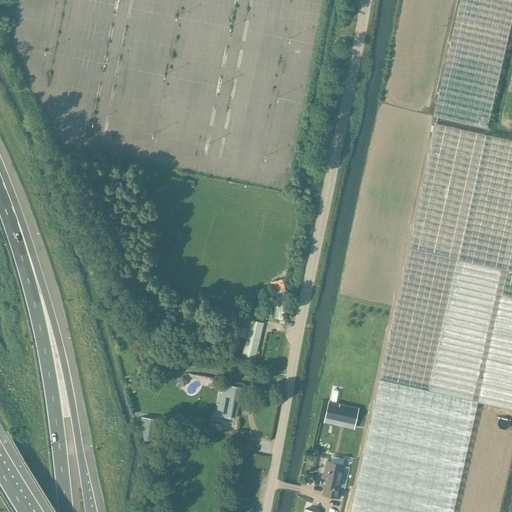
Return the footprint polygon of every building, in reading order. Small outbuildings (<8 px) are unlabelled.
[(487,132),(511,18),(511,0),(460,0),(434,120),(487,132)] [(452,511),(478,401),(511,408),(511,140),(485,136),(436,124),(349,511),(452,511)] [(262,323),(261,323),(251,320),(242,359),(253,361),(262,323)] [(231,396),(222,394),(218,412),(228,414),(227,415),(234,416),(239,390),(232,389),(231,396)] [(196,419),(182,417),(181,425),(194,428),(196,419)] [(338,488),(344,464),(326,461),(321,485),(324,486),(322,494),(339,498),(341,489),(338,488)]
